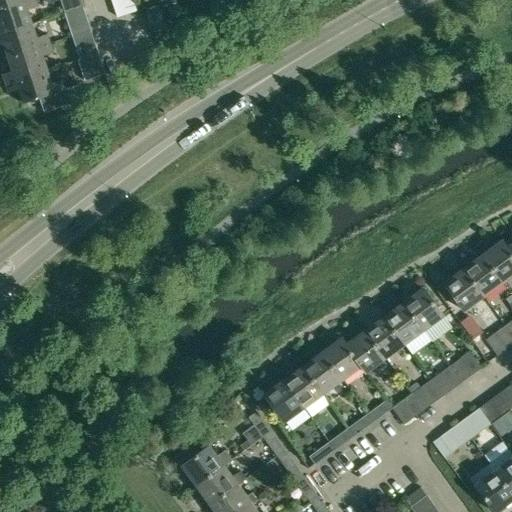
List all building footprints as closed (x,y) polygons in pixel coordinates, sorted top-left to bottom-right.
[(35,0),(31,0),(0,10),(0,36),(33,25),(28,11),(38,8),(35,0)] [(0,0),(0,10),(31,0),(0,0)] [(84,9),(80,0),(76,0),(68,3),(71,13),(84,9)] [(163,6),(162,5),(142,11),(142,12),(146,11),(152,33),(149,34),(149,35),(169,30),(169,29),(166,30),(159,7),(163,6)] [(87,18),(84,9),(71,13),(74,22),(87,18)] [(33,25),(0,36),(0,45),(3,45),(8,59),(50,45),(47,35),(37,39),(33,25)] [(3,76),(6,85),(48,71),(43,57),(53,53),(50,45),(8,59),(12,73),(3,76)] [(99,55),(95,45),(83,49),(87,59),(99,55)] [(84,82),(105,75),(99,55),(87,59),(78,61),(84,82)] [(52,85),(48,71),(6,85),(9,94),(19,91),(23,105),(40,100),(44,114),(84,101),(79,86),(65,90),(62,82),(52,85)] [(483,255),(504,283),(511,277),(511,254),(508,248),(507,247),(503,241),(483,255)] [(483,255),(464,269),(485,297),(504,283),(483,255)] [(485,297),(464,269),(444,283),(465,312),(485,297)] [(423,288),(404,303),(425,331),(444,317),(423,288)] [(425,331),(404,303),(385,316),(406,345),(425,331)] [(385,316),(365,331),(386,359),(406,345),(385,316)] [(386,359),(365,331),(346,345),(347,346),(362,367),(367,373),(386,359)] [(498,357),(507,350),(495,334),(486,341),(498,357)] [(343,381),(362,367),(347,346),(346,345),(342,338),(322,353),(343,381)] [(303,367),(324,395),(343,381),(322,353),(303,367)] [(462,383),(471,376),(460,360),(451,367),(462,383)] [(303,367),(284,381),(305,409),(324,395),(303,367)] [(443,397),(452,391),(440,375),(431,381),(443,397)] [(305,409),(284,381),(265,395),(286,424),(305,409)] [(424,411),(433,405),(421,388),(412,395),(424,411)] [(498,395),(490,401),(501,417),(510,411),(498,395)] [(404,425),(413,419),(402,403),(393,409),(404,425)] [(374,423),(386,414),(380,405),(368,414),(374,423)] [(479,408),(470,415),(482,431),(491,424),(479,408)] [(271,432),(262,419),(254,425),(263,438),(271,432)] [(354,437),(367,428),(361,420),(348,429),(354,437)] [(460,422),(451,429),(462,445),(471,438),(460,422)] [(335,451),(348,442),(342,434),(329,443),(335,451)] [(445,457),(452,453),(440,437),(433,442),(445,457)] [(285,451),(276,438),(268,444),(277,457),(285,451)] [(196,486),(225,465),(232,460),(225,450),(218,456),(210,446),(202,452),(195,442),(175,456),(182,466),(196,486)] [(315,465),(328,456),(322,448),(309,457),(315,465)] [(511,452),(509,449),(490,464),(511,494),(511,452)] [(299,470),(290,457),(282,463),(291,476),(299,470)] [(497,511),(511,501),(511,494),(490,464),(470,478),(494,511),(497,511)] [(210,506),(239,485),(247,479),(240,470),(232,476),(225,465),(196,486),(210,506)] [(305,495),(313,489),(304,476),(296,482),(305,495)] [(214,511),(241,511),(252,504),(257,500),(251,493),(247,496),(239,485),(210,506),(214,511)] [(421,487),(405,499),(411,508),(427,496),(421,487)] [(322,511),(327,508),(318,496),(310,502),(317,511),(322,511)]
